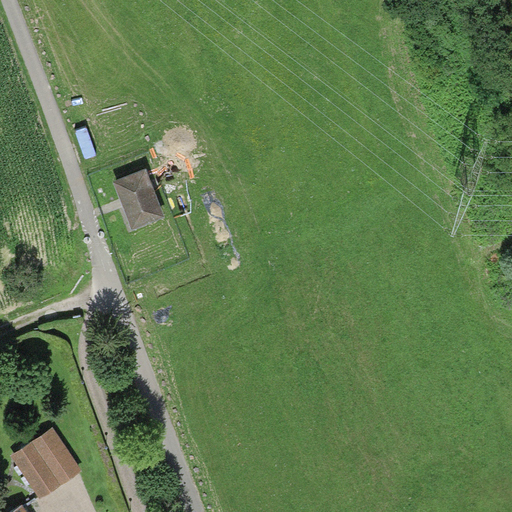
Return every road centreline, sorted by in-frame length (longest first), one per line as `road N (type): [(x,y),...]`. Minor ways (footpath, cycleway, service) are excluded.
road 1 (track): [(0,333),(111,286),(8,0)]
road 2 (residential): [(196,511),(111,286)]
